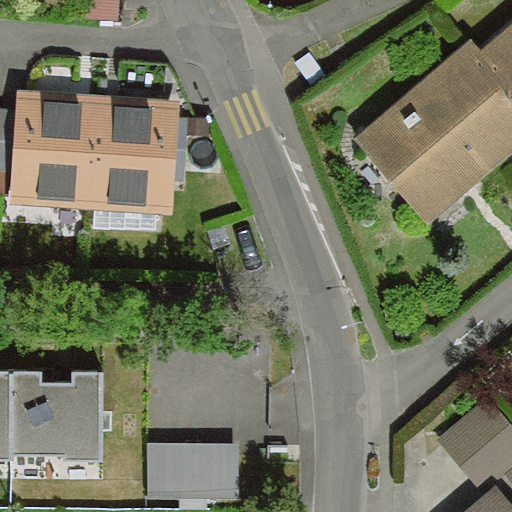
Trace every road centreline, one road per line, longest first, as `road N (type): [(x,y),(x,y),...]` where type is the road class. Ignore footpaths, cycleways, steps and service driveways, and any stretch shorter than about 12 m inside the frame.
road 1 (residential): [(232,66),(334,340),(347,436)]
road 2 (residential): [(511,306),(347,436)]
road 3 (residential): [(232,66),(371,0)]
